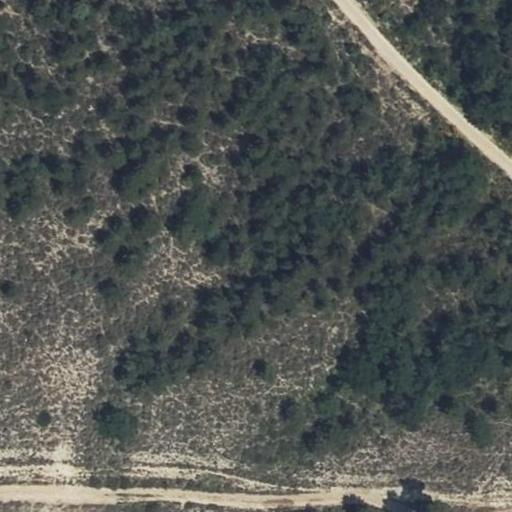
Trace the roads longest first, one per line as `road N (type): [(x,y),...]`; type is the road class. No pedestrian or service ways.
road 1 (track): [(511,499),(47,464)]
road 2 (track): [(338,0),(387,57),(511,172)]
